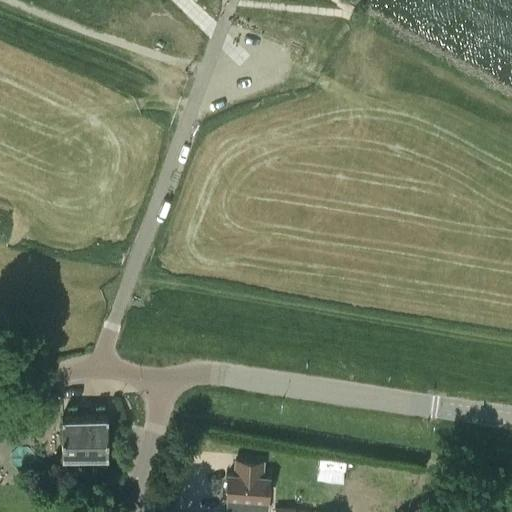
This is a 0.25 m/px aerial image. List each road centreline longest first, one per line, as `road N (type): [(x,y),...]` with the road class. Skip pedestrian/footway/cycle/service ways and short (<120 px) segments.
road 1 (tertiary): [(511,418),(216,374),(164,381)]
road 2 (track): [(205,75),(125,285)]
road 3 (tertiary): [(164,381),(99,366),(0,386)]
road 4 (residential): [(128,511),(164,381)]
road 5 (track): [(125,285),(49,311),(0,308)]
